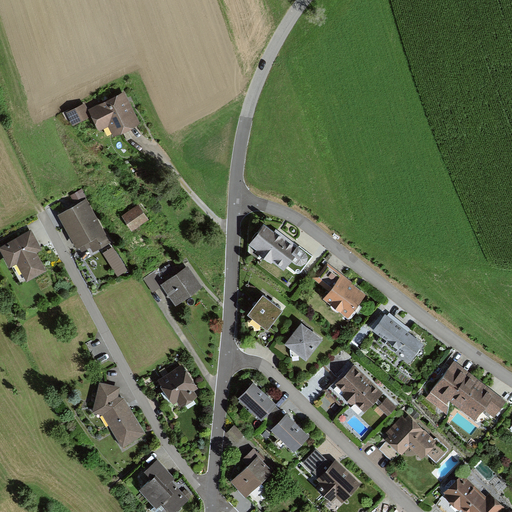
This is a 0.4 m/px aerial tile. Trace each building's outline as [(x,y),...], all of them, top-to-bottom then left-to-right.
[(85,103),(67,112),(73,124),(89,116),(96,132),(108,126),(114,138),(140,125),(123,91),(87,108),(85,103)] [(87,202),(59,216),(77,251),(89,245),(93,253),(109,244),(87,202)] [(139,207),(120,217),(128,231),(146,221),(139,207)] [(264,225),(249,245),(256,250),(254,252),(271,266),(273,264),(283,272),(289,266),(298,273),(313,255),(300,245),(298,247),(277,230),(274,234),(264,225)] [(0,247),(0,250),(20,286),(44,272),(34,255),(41,251),(30,231),(0,247)] [(327,263),(314,279),(327,289),(321,296),(348,319),(367,296),(327,263)] [(187,267),(160,285),(173,306),(201,288),(187,267)] [(248,315),(267,330),(283,311),(263,296),(248,315)] [(386,315),(373,332),(412,362),(425,345),(386,315)] [(300,323),(285,342),(307,360),(322,341),(300,323)] [(454,361),(426,400),(446,415),(449,401),(475,421),(483,411),(493,419),(507,401),(479,380),(461,366),(454,361)] [(335,378),(324,390),(341,406),(346,401),(352,408),(356,404),(364,412),(383,392),(354,365),(338,381),(335,378)] [(180,368),(153,384),(167,407),(177,401),(182,409),(194,402),(190,395),(195,392),(180,368)] [(254,382),(238,398),(263,421),(278,406),(254,382)] [(104,415),(124,448),(147,433),(124,399),(118,398),(120,388),(99,384),(93,413),(104,415)] [(387,399),(379,407),(388,415),(396,407),(387,399)] [(286,414),(271,430),(295,452),(310,436),(286,414)] [(402,416),(381,435),(401,455),(409,447),(422,459),(428,453),(436,461),(448,449),(436,437),(434,439),(409,415),(405,419),(402,416)] [(234,426),(227,432),(236,443),(244,437),(234,426)] [(256,449),(226,475),(246,497),(275,471),(256,449)] [(336,497),(342,502),(360,483),(336,461),(332,465),(316,450),(305,462),(319,476),(318,478),(323,483),(318,488),(332,502),(336,497)] [(158,461),(144,474),(151,482),(138,493),(153,510),(161,504),(168,511),(176,511),(190,500),(174,482),(175,480),(158,461)] [(463,475),(443,496),(458,511),(461,509),(463,511),(501,511),(504,509),(489,494),(486,497),(463,475)]
